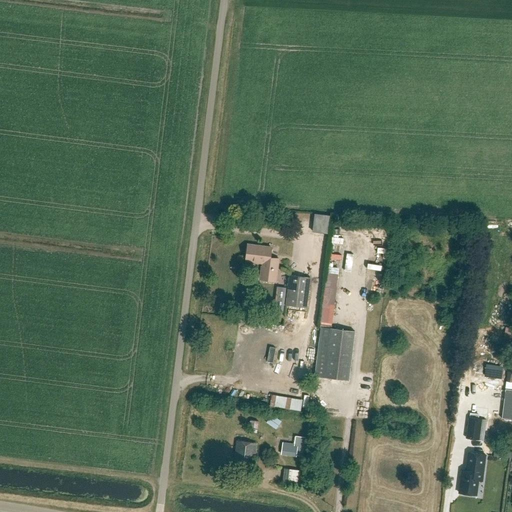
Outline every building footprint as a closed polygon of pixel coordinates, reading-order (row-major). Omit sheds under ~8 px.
[(382,252),(389,252),(390,227),(382,227),(382,252)] [(276,282),(279,259),(271,258),(272,248),(248,245),(246,262),(264,264),(263,267),(262,267),(260,280),(276,282)] [(307,308),(311,278),(290,275),(286,306),(307,308)] [(367,278),(364,296),(371,297),(375,279),(367,278)] [(283,312),(286,288),(277,287),(274,311),(283,312)] [(320,337),(315,377),(325,378),(349,381),(355,331),(331,328),(321,327),(320,337)] [(273,363),(276,349),(270,348),(267,361),(273,363)] [(498,377),(499,365),(482,364),(481,376),(498,377)] [(511,419),(511,390),(505,390),(502,418),(511,419)] [(273,404),(304,411),(307,400),(276,393),(273,404)] [(280,421),(273,415),(268,421),(276,427),(280,421)] [(484,441),(486,420),(468,418),(466,439),(470,439),(475,440),(484,441)] [(260,420),(250,419),(249,433),(258,433),(260,420)] [(303,456),(305,436),(296,435),(294,444),(282,442),(281,455),(297,457),(297,456),(303,456)] [(255,458),(256,444),(237,441),(235,458),(237,458),(236,467),(251,469),(252,457),(255,458)] [(459,493),(472,495),(476,496),(478,481),(482,482),(485,455),(468,453),(466,471),(462,471),(459,493)] [(284,468),(282,483),(298,485),(300,470),(284,468)]
